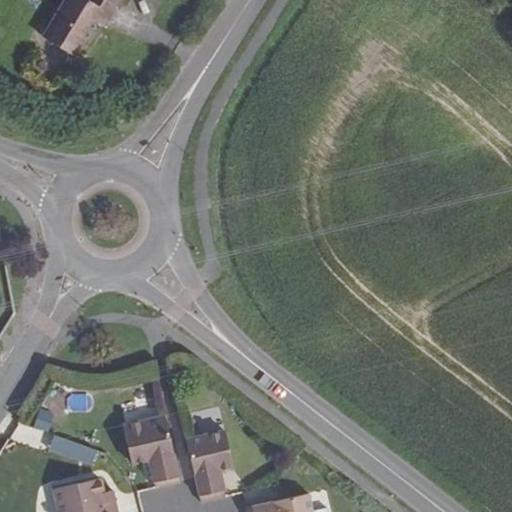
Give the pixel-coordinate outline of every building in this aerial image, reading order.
[(117,0),(88,0),(87,1),(85,0),(66,0),(44,37),(76,55),(96,23),(103,27),(119,1),(117,0)] [(157,487),(181,481),(165,413),(125,423),(134,462),(150,459),(157,487)] [(185,432),(201,500),(227,495),(219,466),(237,462),(227,422),(185,432)] [(48,451),(91,466),(97,450),(54,435),(48,451)] [(59,490),(64,511),(123,511),(120,499),(111,501),(108,491),(105,478),(59,490)] [(120,499),(118,489),(108,491),(111,501),(120,499)] [(317,511),(313,491),(245,507),(246,511),(317,511)]
